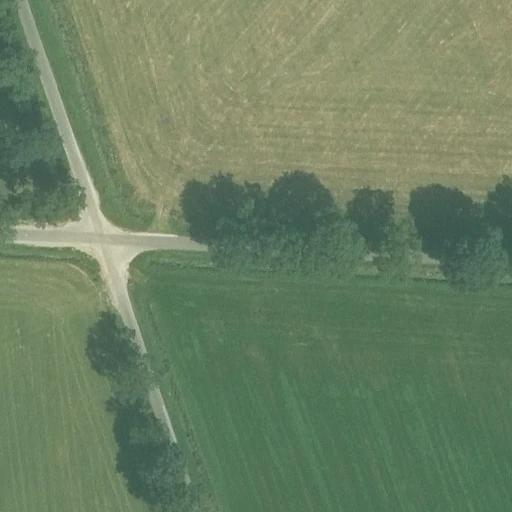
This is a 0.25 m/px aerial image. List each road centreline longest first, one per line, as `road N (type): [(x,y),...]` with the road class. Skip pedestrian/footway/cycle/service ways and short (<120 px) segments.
road 1 (unclassified): [(511,262),(100,243)]
road 2 (unclassified): [(194,511),(100,243)]
road 3 (unclassified): [(100,243),(18,0)]
